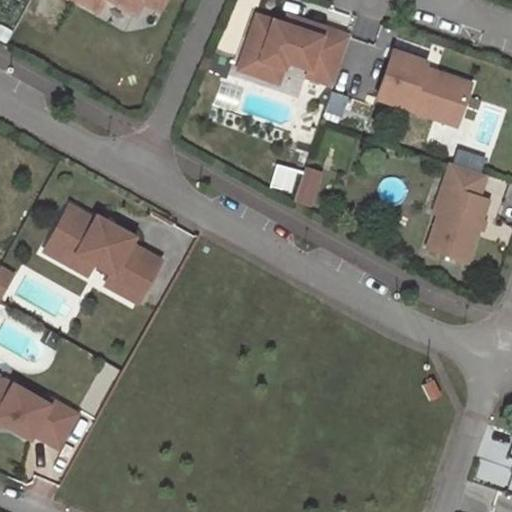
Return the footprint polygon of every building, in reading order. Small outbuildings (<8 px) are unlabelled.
[(77,0),(97,11),(103,0),(110,0),(134,14),(142,1),(142,0),(159,0),(164,2),(165,0),(77,0)] [(159,0),(142,0),(142,1),(159,11),(164,2),(159,0)] [(333,86),(350,36),(303,20),(300,29),(285,24),(257,14),(238,69),(255,75),(260,60),(283,69),(286,61),(309,70),(306,76),(333,86)] [(303,20),(288,15),(285,24),(300,29),(303,20)] [(426,62),(393,51),(376,98),(435,118),(438,108),(460,116),(471,84),(436,72),(435,75),(423,71),(424,68),(426,62)] [(283,69),(260,60),(255,75),(278,83),(283,69)] [(438,108),(435,118),(457,126),(460,116),(438,108)] [(480,197),(488,176),(453,163),(444,189),(453,193),(446,216),(441,214),(429,249),(470,263),(491,202),(480,197)] [(310,205),(318,180),(302,175),(294,199),(310,205)] [(453,193),(444,189),(436,212),(441,214),(446,216),(453,193)] [(137,302),(160,261),(129,244),(133,237),(96,217),(95,220),(69,206),(47,245),(65,255),(68,249),(93,263),(112,274),(106,284),(137,302)] [(87,274),(93,263),(68,249),(65,255),(47,245),(44,250),(87,274)] [(58,447),(77,414),(51,398),(48,404),(4,379),(0,378),(0,419),(6,423),(29,437),(33,432),(58,447)] [(438,396),(430,381),(420,386),(428,401),(438,396)]
